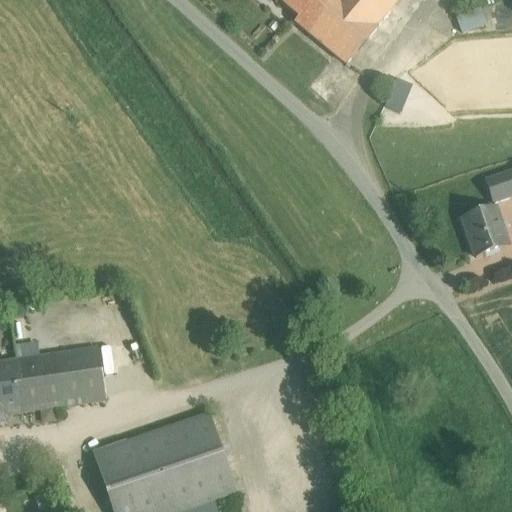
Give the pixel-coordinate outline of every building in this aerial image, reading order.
[(314,0),(274,0),(298,20),(314,0)] [(390,0),(314,0),(298,20),(295,24),(345,66),(396,5),(390,0)] [(483,13),(460,22),(465,33),(488,24),(483,13)] [(511,173),(485,182),(493,206),(511,199),(511,173)] [(495,210),(462,221),(476,260),(508,249),(495,210)] [(128,346),(36,359),(29,320),(91,311),(87,291),(7,303),(16,362),(18,362),(22,390),(18,391),(21,415),(136,398),(128,346)] [(16,362),(0,364),(0,426),(4,425),(3,417),(21,415),(18,391),(22,390),(18,362),(16,362)] [(208,417),(94,456),(113,511),(186,511),(235,495),(208,417)] [(19,501),(22,511),(38,511),(33,496),(19,501)]
